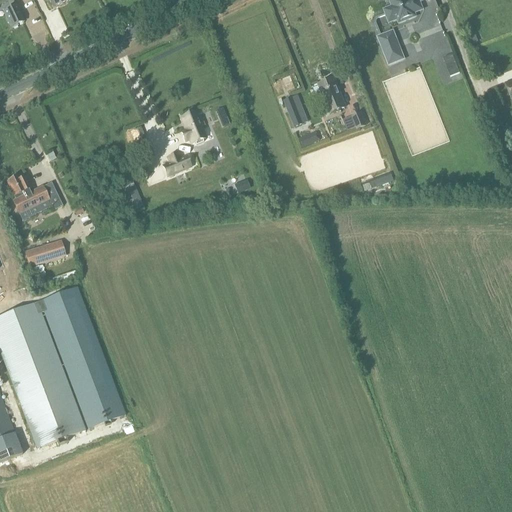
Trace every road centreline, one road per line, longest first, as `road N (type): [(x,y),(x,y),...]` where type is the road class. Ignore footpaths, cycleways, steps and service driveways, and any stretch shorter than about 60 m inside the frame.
road 1 (secondary): [(0,97),(202,0)]
road 2 (unclassified): [(499,136),(445,0)]
